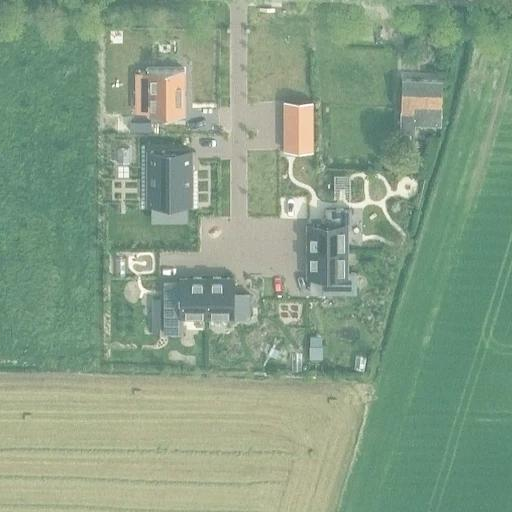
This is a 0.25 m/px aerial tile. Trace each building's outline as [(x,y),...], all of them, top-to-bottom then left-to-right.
[(148,73),(136,73),(136,94),(148,94),(148,115),(184,115),(184,69),(148,69),(148,73)] [(416,123),(442,123),(442,79),(403,79),(403,130),(416,130),(416,123)] [(312,103),(283,103),(284,151),(312,151),(312,103)] [(192,150),(147,150),(147,203),(191,203),(192,150)] [(307,224),(307,251),(347,250),(348,226),(350,227),(350,208),(326,208),(326,224),(307,224)] [(347,250),(307,251),(307,277),(322,277),(322,293),(356,292),(355,272),(347,272),(347,250)] [(180,290),(164,290),(165,333),(182,333),(182,317),(207,317),(207,277),(180,277),(180,290)] [(233,277),(207,277),(207,317),(249,317),(249,293),(233,293),(233,277)]
